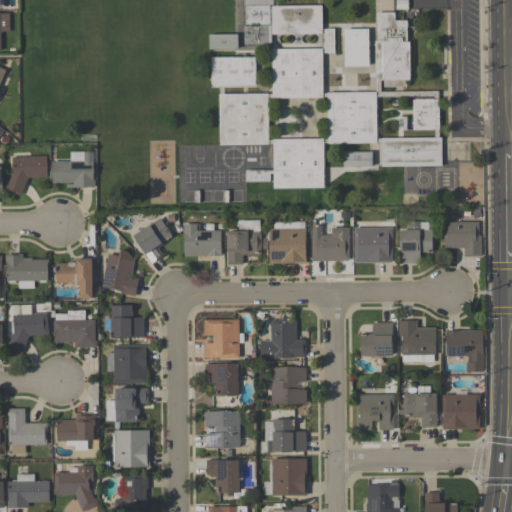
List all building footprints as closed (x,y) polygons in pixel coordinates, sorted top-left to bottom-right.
[(269,5),(269,24),(244,24),(244,5),(269,5)] [(271,34),(270,5),(320,5),(321,33),(271,34)] [(375,12),(393,12),(393,19),(406,19),(406,41),(409,41),(409,79),(404,80),(405,86),(382,87),(382,80),(374,80),(374,40),(376,40),(375,12)] [(8,30),(0,30),(0,13),(8,13),(8,30)] [(270,25),(270,43),(242,43),(242,25),(270,25)] [(321,52),(321,29),(333,29),(334,52),(321,52)] [(367,29),(368,66),(343,66),(343,29),(367,29)] [(236,34),(236,49),(208,49),(207,34),(236,34)] [(271,98),(271,49),(321,48),(321,98),(271,98)] [(254,57),(254,86),(209,86),(209,57),(254,57)] [(375,92),(375,142),(327,143),(326,93),(375,92)] [(218,145),(217,94),(267,93),(267,144),(218,145)] [(412,129),(411,99),(437,99),(438,129),(412,129)] [(381,166),(380,138),(440,137),(440,165),(381,166)] [(323,188),(272,188),(271,139),(322,138),(323,188)] [(94,187),(65,187),(65,182),(51,183),(51,161),(83,161),(83,151),(92,151),(93,179),(94,179),(94,187)] [(371,151),(371,166),(342,167),(342,152),(371,151)] [(5,184),(7,185),(10,175),(11,175),(11,170),(10,164),(11,164),(11,157),(45,156),(45,162),(46,162),(46,168),(45,168),(46,177),(26,177),(19,195),(14,193),(14,192),(9,190),(9,191),(4,189),(5,184)] [(268,169),(268,182),(244,182),(244,169),(268,169)] [(171,236),(161,243),(162,244),(157,247),(162,255),(150,263),(132,235),(159,218),(171,236)] [(237,231),(237,220),(259,220),(259,231),(260,231),(260,255),(242,255),(242,264),(226,264),(226,231),(237,231)] [(305,263),(268,263),(268,228),(272,228),(272,223),(273,223),(274,222),(275,222),(279,222),(280,222),(281,223),(283,223),(284,223),(285,223),(286,222),(286,221),(303,221),(304,228),(305,263)] [(399,263),(399,229),(405,229),(405,224),(408,224),(408,221),(419,221),(419,229),(431,229),(431,251),(419,251),(419,263),(399,263)] [(443,247),(443,221),(478,221),(478,235),(480,235),(480,256),(463,256),(463,247),(443,247)] [(220,256),(183,256),(183,233),(182,233),(182,224),(195,224),(195,230),(219,230),(219,254),(220,254),(220,256)] [(348,227),(348,261),(310,261),(310,235),(311,235),(311,225),(320,225),(320,235),(330,235),(330,227),(348,227)] [(354,262),(354,227),(391,227),(391,262),(354,262)] [(134,296),(119,293),(120,290),(100,286),(107,254),(117,256),(118,250),(125,251),(131,257),(131,258),(134,258),(130,277),(137,278),(134,296)] [(4,254),(21,254),(21,258),(30,258),(30,259),(48,259),(48,266),(46,266),(46,281),(44,281),(44,282),(38,282),(38,281),(33,281),(33,288),(17,288),(17,281),(14,281),(14,282),(7,282),(7,281),(4,281),(4,268),(5,268),(5,261),(4,261),(4,254)] [(90,258),(91,298),(78,298),(78,285),(73,285),(73,283),(54,283),(54,264),(56,264),(56,263),(66,263),(66,264),(67,264),(67,262),(74,262),(74,258),(90,258)] [(12,315),(20,315),(20,305),(30,305),(30,314),(46,313),(46,329),(47,329),(48,335),(28,336),(20,354),(5,348),(11,333),(13,333),(12,315)] [(143,317),(143,337),(109,338),(109,305),(131,305),(132,317),(143,317)] [(83,310),(84,320),(94,320),(94,341),(95,341),(95,347),(73,347),(73,342),(52,342),(52,320),(54,320),(53,314),(66,314),(66,310),(83,310)] [(202,358),(202,342),(212,342),(212,335),(202,335),(202,320),(238,320),(238,333),(243,333),(243,342),(238,342),(238,358),(202,358)] [(266,340),(266,331),(269,331),(269,320),(295,320),(295,339),(304,339),(304,357),(259,357),(259,340),(266,340)] [(433,362),(401,362),(401,353),(399,353),(399,345),(401,345),(401,335),(397,335),(397,320),(416,320),(416,327),(434,327),(434,354),(433,354),(433,362)] [(391,322),(391,356),(359,356),(359,333),(371,333),(371,322),(391,322)] [(444,330),(481,330),(481,355),(482,355),(483,371),(465,371),(464,361),(466,361),(466,356),(445,356),(445,332),(444,332),(444,330)] [(112,371),(106,371),(106,352),(112,352),(112,345),(147,345),(147,383),(112,383),(112,371)] [(203,364),(236,363),(237,395),(215,396),(215,383),(204,384),(203,364)] [(270,403),(270,368),(286,366),(305,368),(305,381),(295,382),(295,388),(305,389),(305,403),(286,404),(270,403)] [(355,430),(355,394),(381,394),(381,380),(392,380),(392,430),(378,430),(378,420),(370,420),(370,430),(355,430)] [(105,401),(113,401),(113,388),(147,388),(147,404),(137,404),(138,422),(118,422),(118,428),(113,428),(113,421),(105,421),(105,401)] [(436,393),(436,426),(420,427),(420,417),(402,417),(402,393),(436,393)] [(479,394),(479,429),(441,429),(441,394),(479,394)] [(24,408),(24,423),(46,423),(46,445),(26,445),(26,454),(11,454),(11,445),(8,445),(8,415),(7,415),(7,409),(9,408),(24,408)] [(239,411),(239,448),(222,448),(204,448),(204,433),(213,433),(213,426),(204,425),(204,412),(222,410),(239,411)] [(56,441),(56,420),(75,420),(75,414),(94,414),(94,425),(92,425),(92,441),(86,441),(86,450),(73,450),(73,445),(65,446),(65,441),(56,441)] [(266,451),(266,441),(263,441),(263,421),(271,421),(271,419),(293,419),(293,431),(305,431),(305,451),(266,451)] [(148,430),(148,467),(113,467),(113,461),(111,461),(111,435),(113,435),(113,430),(148,430)] [(268,482),(268,463),(270,463),(270,458),(305,458),(305,495),(271,495),(263,495),(263,482),(268,482)] [(237,460),(238,492),(214,493),(214,475),(205,475),(205,460),(237,460)] [(53,473),(68,473),(68,467),(76,467),(76,466),(92,466),(92,481),(88,481),(88,490),(89,490),(93,498),(95,498),(97,503),(81,511),(73,494),(53,494),(53,489),(53,473)] [(33,474),(33,481),(48,481),(48,502),(28,502),(28,508),(6,508),(6,500),(7,500),(7,481),(11,481),(11,480),(16,480),(16,474),(33,474)] [(147,474),(147,489),(145,489),(145,499),(147,499),(147,509),(113,509),(113,499),(121,499),(121,474),(147,474)] [(365,511),(365,485),(388,485),(388,484),(398,484),(398,497),(392,497),(392,508),(398,508),(398,511),(365,511)] [(424,511),(424,492),(438,492),(438,503),(456,503),(456,511),(424,511)]
